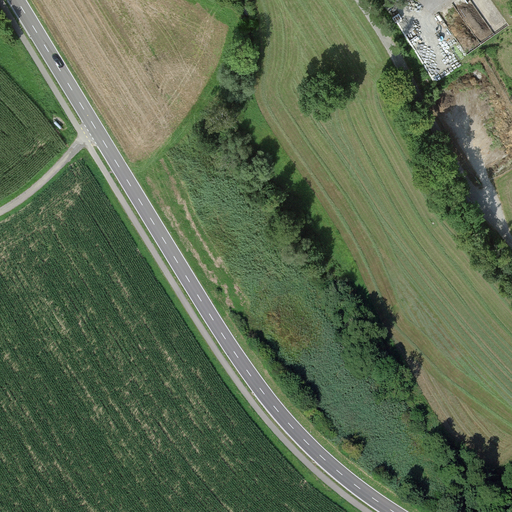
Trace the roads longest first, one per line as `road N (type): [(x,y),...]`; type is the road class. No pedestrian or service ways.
road 1 (secondary): [(394,511),(324,458),(268,397),(16,0)]
road 2 (track): [(511,245),(466,185),(360,0)]
road 3 (track): [(0,213),(50,178),(94,126)]
